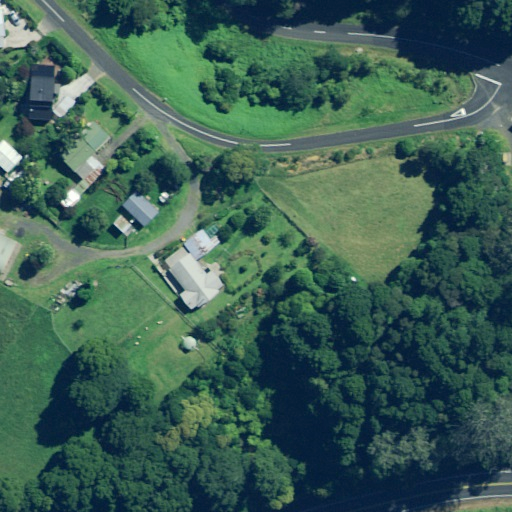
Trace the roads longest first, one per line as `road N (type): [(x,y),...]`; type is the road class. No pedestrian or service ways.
road 1 (residential): [(507,68),(490,101),(470,114),(258,147),(172,118),(42,0)]
road 2 (residential): [(507,68),(382,37),(288,30),(228,0)]
road 3 (trunk): [(511,482),(357,511)]
